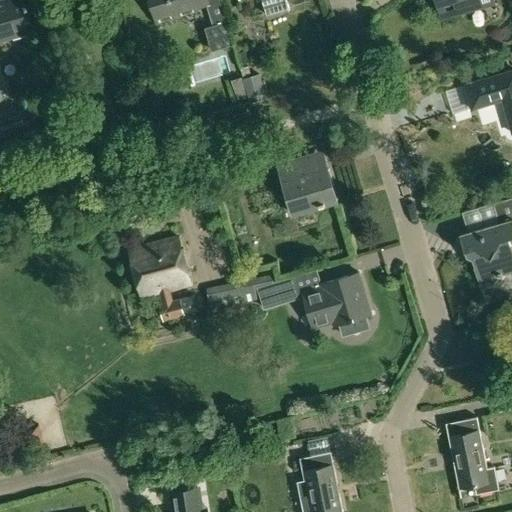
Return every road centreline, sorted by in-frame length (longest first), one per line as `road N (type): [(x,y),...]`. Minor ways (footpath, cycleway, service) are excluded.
road 1 (residential): [(404,511),(388,436),(441,334),(342,0)]
road 2 (residential): [(0,486),(95,463),(123,481),(131,511)]
